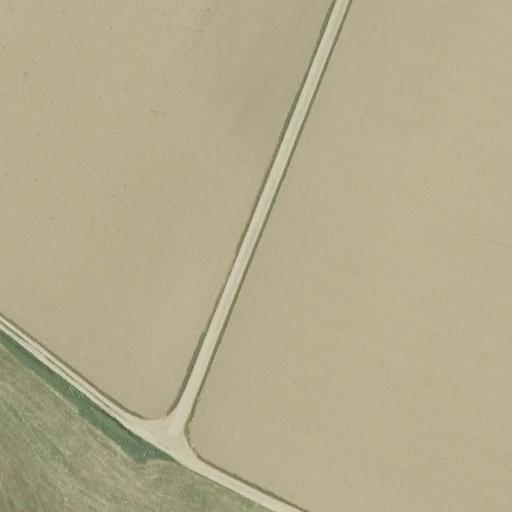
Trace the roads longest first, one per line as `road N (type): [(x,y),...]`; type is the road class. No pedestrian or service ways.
road 1 (track): [(341,0),(166,451)]
road 2 (track): [(0,324),(166,451),(279,511)]
